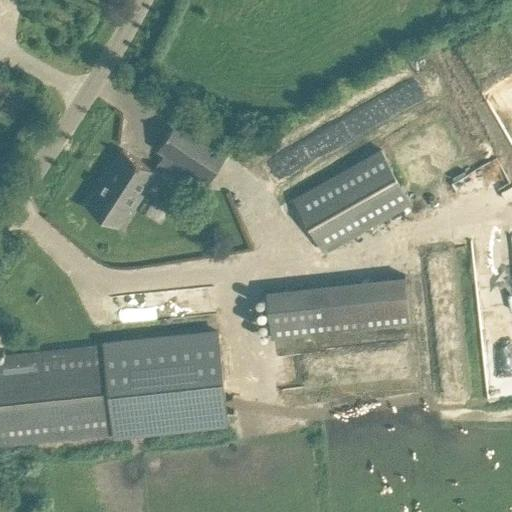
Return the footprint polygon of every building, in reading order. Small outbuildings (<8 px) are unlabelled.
[(228,153),(178,120),(159,150),(208,182),(228,153)] [(154,171),(155,169),(123,148),(86,204),(118,225),(132,204),(129,201),(150,169),(154,171)] [(324,250),(411,201),(382,148),(294,198),(324,250)] [(271,337),(411,321),(406,274),(266,289),(271,337)] [(0,442),(113,431),(114,438),(227,426),(217,330),(104,342),(104,344),(0,355),(0,442)] [(397,354),(392,372),(409,376),(416,346),(396,342),(393,353),(397,354)]
